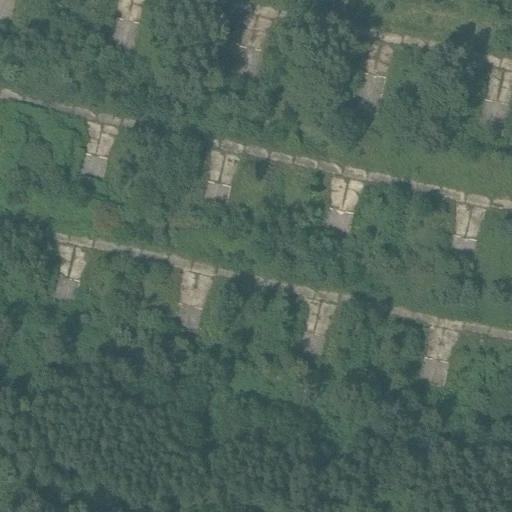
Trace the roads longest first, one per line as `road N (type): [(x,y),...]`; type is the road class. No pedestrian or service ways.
road 1 (unknown): [(0,217),(511,337)]
road 2 (unknown): [(0,96),(511,211)]
road 3 (unknown): [(206,0),(511,69)]
